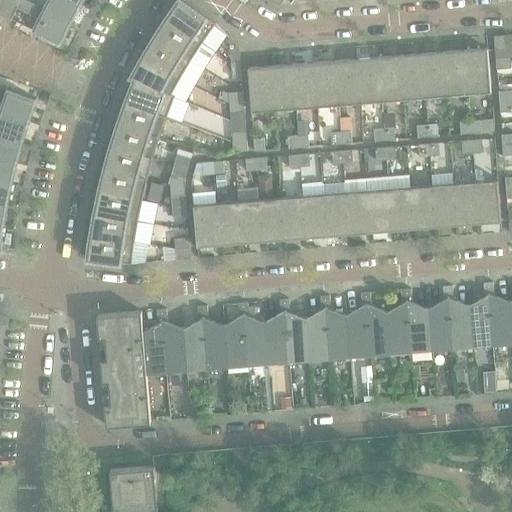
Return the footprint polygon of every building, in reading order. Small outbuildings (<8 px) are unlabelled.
[(34,1),(31,0),(0,0),(0,13),(22,24),(34,1)] [(80,3),(75,0),(31,0),(34,1),(70,21),(80,3)] [(215,23),(182,0),(178,0),(166,18),(203,42),(215,23)] [(70,21),(34,1),(22,24),(60,42),(70,21)] [(203,42),(166,18),(153,38),(191,60),(203,42)] [(505,49),(504,35),(494,36),(495,50),(505,49)] [(191,60),(153,38),(141,58),(180,79),(191,60)] [(240,61),(239,48),(229,38),(231,62),(240,61)] [(227,53),(220,48),(217,53),(224,57),(227,53)] [(488,51),(487,49),(464,51),(468,94),(491,92),(488,51)] [(468,94),(464,51),(443,52),(446,96),(468,94)] [(446,96),(443,52),(421,54),(425,98),(446,96)] [(425,98),(421,54),(400,56),(403,99),(425,98)] [(403,99),(400,56),(378,57),(382,101),(403,99)] [(382,101),(378,57),(356,59),(361,103),(382,101)] [(511,68),(510,57),(495,59),(496,70),(511,68)] [(180,79),(141,58),(131,76),(135,78),(134,80),(171,94),(180,79)] [(361,103),(356,59),(335,61),(339,105),(361,103)] [(241,69),(240,61),(231,62),(232,79),(242,78),(241,69)] [(339,105),(335,61),(313,63),(317,106),(339,105)] [(317,106),(313,63),(292,64),(296,108),(317,106)] [(296,108),(292,64),(270,66),(274,110),(296,108)] [(274,110),(270,66),(248,68),(252,112),(274,110)] [(167,117),(174,97),(175,96),(171,94),(134,80),(125,102),(167,117)] [(0,112),(28,121),(36,99),(0,85),(0,112)] [(511,100),(511,90),(498,91),(499,102),(511,100)] [(244,102),(243,91),(228,93),(220,92),(219,98),(229,103),(244,102)] [(511,112),(511,100),(499,102),(500,113),(511,112)] [(159,138),(167,117),(125,102),(118,125),(159,138)] [(244,113),(244,102),(229,103),(230,114),(244,113)] [(0,134),(22,141),(28,121),(0,112),(0,134)] [(230,120),(231,131),(246,130),(245,118),(230,120)] [(481,133),(480,120),(470,121),(471,133),(481,133)] [(471,133),(470,121),(459,122),(460,134),(471,133)] [(438,136),(437,124),(427,125),(428,137),(438,136)] [(153,158),(159,138),(118,125),(111,146),(153,158)] [(428,137),(427,125),(416,125),(417,138),(428,137)] [(395,140),(394,127),(384,128),(385,140),(395,140)] [(385,140),(384,128),(373,129),(374,141),(385,140)] [(247,140),(246,130),(231,131),(232,141),(247,140)] [(352,143),(351,131),(341,132),(342,144),(352,143)] [(342,144),(341,132),(330,132),(331,145),(342,144)] [(511,144),(511,133),(501,135),(502,145),(511,144)] [(0,157),(16,162),(22,141),(0,134),(0,157)] [(309,147),(308,134),(298,135),(299,148),(309,147)] [(299,148),(298,135),(287,136),(288,149),(299,148)] [(265,150),(264,138),(253,139),(254,151),(265,150)] [(248,151),(247,140),(232,141),(233,152),(248,151)] [(472,153),(471,140),(461,141),(462,154),(472,153)] [(483,152),(482,140),(471,140),(472,153),(483,152)] [(440,155),(439,143),(428,144),(429,156),(440,155)] [(429,156),(428,144),(418,145),(419,157),(429,156)] [(511,155),(511,144),(502,145),(503,156),(511,155)] [(147,179),(153,158),(111,146),(105,169),(147,179)] [(386,160),(385,147),(375,148),(376,161),(386,160)] [(397,159),(396,147),(385,147),(386,160),(397,159)] [(344,172),(354,171),(352,150),(342,151),(343,163),(344,163),(344,172)] [(343,163),(342,151),(332,152),(333,164),(343,163)] [(188,169),(191,158),(177,154),(174,165),(188,169)] [(310,166),(309,154),(299,155),(300,167),(310,166)] [(300,167),(299,155),(288,155),(289,168),(300,167)] [(0,180),(11,183),(16,162),(0,157),(0,180)] [(267,170),(266,157),(256,158),(257,171),(267,170)] [(257,171),(256,158),(245,159),(246,171),(257,171)] [(224,173),(223,161),(213,162),(214,174),(224,173)] [(214,174),(213,162),(202,163),(203,175),(214,174)] [(185,178),(188,169),(174,165),(171,174),(185,178)] [(142,200),(146,183),(147,179),(105,169),(100,189),(142,200)] [(185,189),(185,178),(171,174),(168,184),(170,185),(185,189)] [(272,175),(257,176),(259,197),(273,196),(272,175)] [(0,202),(7,204),(11,183),(0,180),(0,202)] [(501,219),(498,180),(475,181),(478,223),(501,221),(501,219)] [(478,223),(475,181),(453,183),(457,225),(478,223)] [(457,225),(453,183),(432,185),(435,227),(457,225)] [(185,195),(185,189),(170,185),(171,196),(185,195)] [(435,227),(432,185),(410,187),(414,228),(435,227)] [(414,228),(410,187),(389,189),(392,230),(414,228)] [(138,221),(142,200),(100,189),(95,213),(138,221)] [(392,230),(389,189),(367,190),(371,232),(392,230)] [(371,232),(367,190),(346,192),(349,234),(371,232)] [(263,241),(260,199),(252,200),(251,191),(237,192),(238,201),(242,243),(263,241)] [(349,234),(346,192),(324,194),(328,236),(349,234)] [(328,236),(324,194),(302,196),(306,237),(328,236)] [(186,205),(185,195),(171,196),(172,207),(186,205)] [(306,237),(302,196),(281,197),(285,239),(306,237)] [(285,239),(281,197),(260,199),(263,241),(285,239)] [(242,243),(238,201),(216,203),(220,245),(242,243)] [(220,245),(216,203),(193,205),(196,243),(197,246),(220,245)] [(187,216),(186,205),(172,207),(173,217),(187,216)] [(134,243),(138,221),(95,213),(91,236),(134,243)] [(131,265),(134,243),(91,236),(87,259),(131,265)] [(189,243),(189,237),(174,238),(175,250),(190,248),(189,243)] [(190,258),(190,248),(175,250),(176,259),(190,258)] [(494,295),(493,282),(483,283),(484,292),(489,293),(494,295)] [(453,298),(452,285),(443,286),(443,295),(453,298)] [(412,302),(411,289),(401,290),(402,298),(407,300),(412,302)] [(371,305),(370,292),(361,293),(361,302),(366,303),(371,305)] [(495,302),(494,295),(489,293),(484,292),(484,296),(469,304),(473,346),(474,346),(474,348),(478,348),(478,346),(493,345),(489,303),(495,302)] [(454,305),(453,298),(443,295),(444,299),(428,308),(432,350),(433,350),(433,351),(438,351),(437,349),(452,348),(449,306),(454,305)] [(511,325),(510,301),(494,295),(495,302),(489,303),(493,345),(508,343),(508,345),(511,345),(511,325)] [(331,309),(330,296),(320,296),(321,305),(326,307),(331,309)] [(413,309),(412,302),(407,300),(402,298),(402,302),(387,311),(391,353),(392,353),(392,355),(396,355),(396,353),(411,351),(408,309),(413,309)] [(473,346),(469,304),(453,298),(454,305),(449,306),(452,348),(468,347),(468,349),(472,348),(472,346),(473,346)] [(290,312),(289,299),(279,300),(280,308),(286,310),(290,312)] [(249,315),(248,302),(238,303),(239,312),(244,313),(249,315)] [(372,312),(371,305),(366,303),(361,302),(362,306),(347,314),(350,356),(351,356),(351,358),(356,358),(356,356),(371,355),(367,313),(372,312)] [(432,350),(428,308),(412,302),(413,309),(408,309),(411,351),(426,350),(427,352),(431,352),(431,350),(432,350)] [(331,316),(331,309),(326,307),(321,305),(321,309),(306,318),(310,360),(311,360),(311,362),(315,361),(315,359),(330,358),(326,316),(331,316)] [(391,353),(387,311),(371,305),(372,312),(367,313),(371,355),(386,353),(386,355),(390,355),(390,353),(391,353)] [(208,319),(207,306),(197,307),(198,315),(203,317),(208,319)] [(291,319),(290,312),(286,310),(280,308),(280,313),(265,321),(269,363),(270,363),(270,365),(274,365),(274,363),(289,361),(286,319),(291,319)] [(167,322),(166,309),(157,310),(157,318),(162,320),(167,322)] [(350,356),(347,314),(331,309),(331,316),(326,316),(330,358),(345,357),(345,359),(349,358),(349,356),(350,356)] [(143,331),(141,311),(97,315),(99,337),(100,337),(102,359),(101,359),(103,382),(104,381),(105,392),(105,403),(106,426),(151,422),(147,373),(143,331)] [(249,322),(249,315),(244,313),(239,312),(239,316),(224,324),(228,367),(229,366),(229,368),(233,368),(233,366),(248,365),(245,323),(249,322)] [(310,360),(306,318),(290,312),(291,319),(286,319),(289,361),(304,360),(305,362),(309,362),(309,360),(310,360)] [(209,326),(208,319),(203,317),(198,315),(198,319),(184,328),(187,370),(188,370),(188,372),(192,371),(192,369),(208,368),(204,326),(209,326)] [(269,363),(265,321),(249,315),(249,322),(245,323),(248,365),(263,364),(263,366),(267,365),(267,363),(269,363)] [(168,329),(167,322),(162,320),(157,318),(158,323),(143,331),(147,373),(148,375),(152,375),(152,373),(167,371),(163,329),(168,329)] [(228,367),(224,324),(208,319),(209,326),(204,326),(208,368),(222,367),(223,369),(227,369),(227,367),(228,367)] [(187,370),(184,328),(167,322),(168,329),(163,329),(167,371),(182,370),(182,372),(186,372),(186,370),(187,370)] [(419,365),(412,365),(413,378),(420,377),(419,365)] [(181,386),(181,376),(170,377),(171,387),(181,386)] [(373,382),(364,382),(365,396),(374,395),(373,382)] [(497,392),(496,384),(482,385),(483,393),(497,392)] [(118,511),(158,509),(154,466),(110,470),(113,511),(118,511)]
